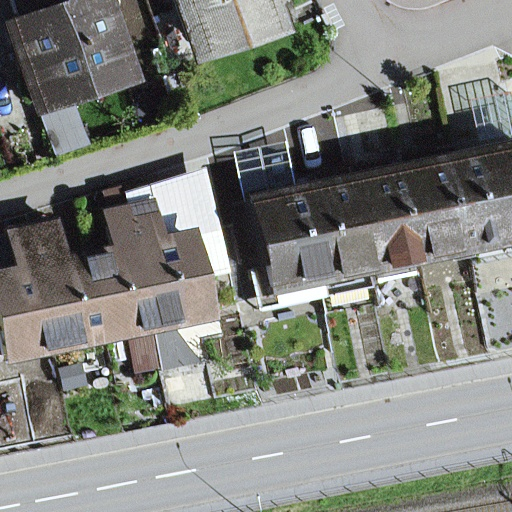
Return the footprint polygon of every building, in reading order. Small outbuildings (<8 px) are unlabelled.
[(40,98),(41,98),(114,74),(89,0),(8,0),(22,42),(40,98)] [(181,0),(197,46),(266,24),(257,0),(181,0)] [(28,101),(40,98),(22,42),(10,46),(28,101)] [(476,155),(511,147),(511,120),(506,92),(465,101),(476,155)] [(239,206),(291,195),(280,143),(228,154),(239,206)] [(511,199),(511,147),(476,155),(446,161),(465,249),(511,237),(511,218),(508,201),(511,199)] [(397,172),(416,259),(465,249),(446,161),(429,165),(426,152),(400,157),(403,170),(397,172)] [(393,278),(390,264),(409,260),(416,259),(397,172),(371,177),(368,165),(346,170),(349,182),(367,270),(374,268),(376,281),(393,278)] [(299,193),(318,278),(324,277),(367,270),(349,182),(342,183),(340,174),(327,177),(328,186),(299,193)] [(258,249),(267,289),(318,278),(299,193),(291,195),(239,206),(238,206),(247,251),(258,249)] [(181,238),(187,237),(179,198),(147,204),(154,244),(181,238)] [(148,326),(198,315),(181,238),(154,244),(147,204),(123,210),(148,326)] [(83,259),(100,336),(148,326),(123,210),(100,215),(108,254),(83,259)] [(27,230),(52,346),(100,336),(83,259),(59,264),(51,225),(27,230)] [(0,276),(0,349),(2,357),(52,346),(27,230),(4,235),(12,274),(0,276)] [(469,267),(511,257),(511,237),(465,249),(469,267)] [(261,311),(322,297),(318,278),(267,289),(258,249),(247,251),(261,311)] [(393,278),(412,274),(409,260),(390,264),(393,278)] [(327,296),(371,289),(367,270),(324,277),(327,296)]
